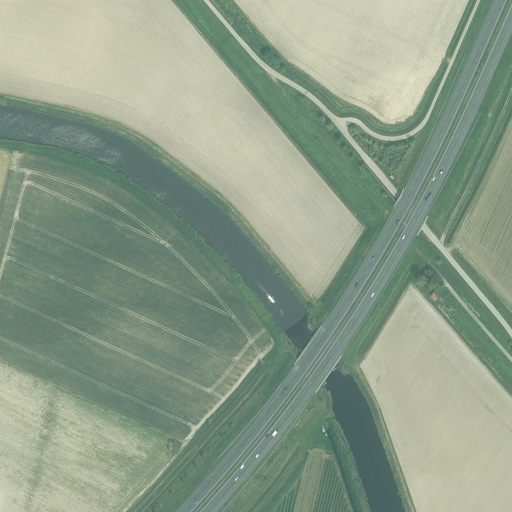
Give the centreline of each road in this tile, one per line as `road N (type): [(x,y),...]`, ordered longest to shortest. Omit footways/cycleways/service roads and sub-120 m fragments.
road 1 (motorway): [(502,0),(366,273),(270,413),(186,511)]
road 2 (motorway): [(206,511),(281,423),(378,283),(511,14)]
road 3 (unclassified): [(338,126),(511,336)]
road 4 (unclassified): [(338,126),(352,121),(397,139),(415,131),(479,0)]
road 5 (unclassified): [(207,0),(262,65),(338,126)]
